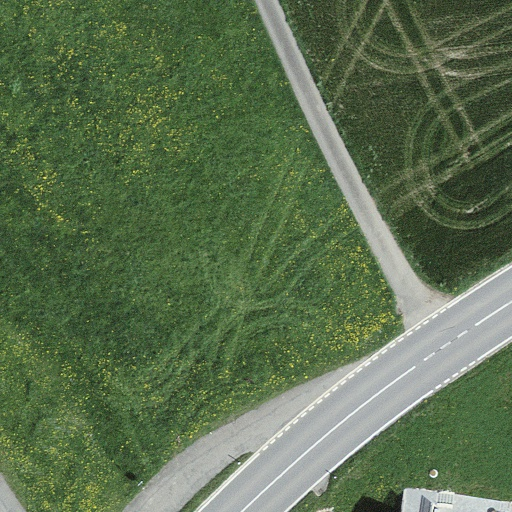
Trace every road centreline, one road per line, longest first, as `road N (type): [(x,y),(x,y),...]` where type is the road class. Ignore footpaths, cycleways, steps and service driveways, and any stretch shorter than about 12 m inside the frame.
road 1 (track): [(273,0),(364,207),(511,481)]
road 2 (tertiary): [(241,511),(366,400),(511,305)]
